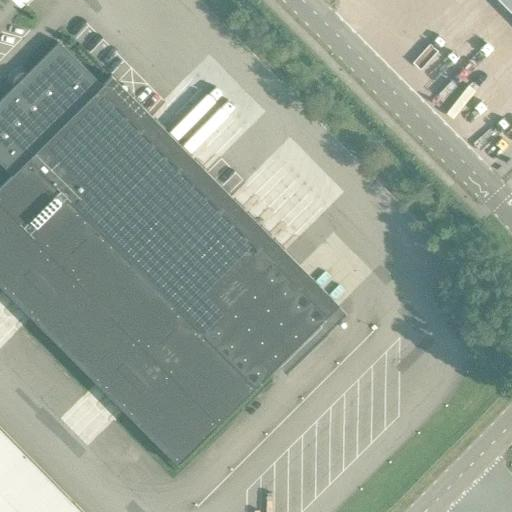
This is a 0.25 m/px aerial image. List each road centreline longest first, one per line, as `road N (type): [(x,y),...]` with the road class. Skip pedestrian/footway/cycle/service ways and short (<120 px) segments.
road 1 (unknown): [(192,511),(403,287)]
road 2 (tertiary): [(511,216),(299,0)]
road 3 (unclassified): [(511,420),(420,511)]
